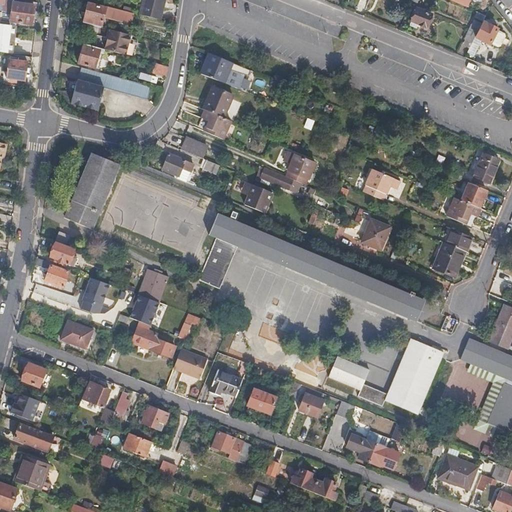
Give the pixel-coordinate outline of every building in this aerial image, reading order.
[(32,16),(34,6),(12,3),(12,0),(0,0),(0,11),(11,13),(32,16)] [(159,20),(164,0),(143,0),(140,15),(159,20)] [(102,16),(103,9),(86,4),(82,23),(99,27),(102,16)] [(116,11),(116,9),(104,6),(103,9),(102,16),(114,19),(115,14),(116,11)] [(426,29),(431,16),(414,8),(412,12),(415,13),(410,22),(426,29)] [(128,23),(130,13),(119,10),(116,9),(116,11),(115,14),(114,19),(128,23)] [(10,22),(11,14),(3,13),(3,18),(2,25),(9,26),(10,22)] [(31,25),(32,16),(11,13),(11,14),(10,22),(31,25)] [(475,37),(481,24),(475,21),(465,40),(471,44),(475,37)] [(490,45),(490,44),(498,47),(500,46),(505,37),(504,34),(497,30),(483,22),(481,24),(475,37),(480,40),(490,45)] [(0,52),(12,55),(14,43),(18,44),(18,40),(14,39),(16,27),(9,26),(2,25),(0,24),(0,52)] [(124,55),(129,35),(108,30),(103,49),(104,50),(124,55)] [(476,48),(480,40),(475,37),(471,44),(471,45),(476,48)] [(97,58),(95,62),(100,64),(104,50),(82,44),(82,47),(99,51),(97,58)] [(470,59),(476,48),(471,45),(465,56),(470,59)] [(97,58),(99,51),(82,47),(81,46),(77,64),(94,69),(95,62),(97,58)] [(224,83),(232,63),(209,54),(201,74),(224,83)] [(23,81),(26,64),(31,65),(32,58),(16,55),(15,62),(9,60),(5,78),(23,81)] [(165,78),(168,67),(154,64),(152,74),(165,78)] [(96,109),(102,88),(113,91),(118,79),(80,68),(70,102),(96,109)] [(148,100),(151,88),(118,79),(113,91),(148,100)] [(225,117),(233,96),(213,87),(204,108),(225,117)] [(223,139),(230,120),(225,117),(204,108),(203,108),(199,117),(208,121),(204,131),(223,139)] [(306,118),(303,128),(311,130),(314,121),(306,118)] [(188,139),(185,146),(183,151),(204,160),(209,148),(188,139)] [(306,186),(315,163),(287,151),(284,159),(291,163),(285,177),(294,180),(306,186)] [(92,228),(119,164),(94,153),(66,216),(92,228)] [(489,183),(498,159),(482,153),(473,176),(489,183)] [(186,183),(190,174),(193,165),(168,155),(162,171),(178,177),(177,179),(186,183)] [(217,173),(220,166),(206,160),(203,168),(217,173)] [(461,179),(465,169),(452,164),(449,174),(461,179)] [(289,191),(294,180),(285,177),(265,168),(261,179),(289,191)] [(397,190),(401,181),(373,169),(369,179),(390,188),(390,187),(397,190)] [(384,201),(390,188),(369,179),(364,193),(384,201)] [(478,208),(485,190),(468,182),(461,200),(478,208)] [(264,213),(272,194),(252,186),(244,205),(264,213)] [(341,187),(338,196),(345,198),(348,189),(341,187)] [(476,217),(479,208),(478,208),(461,200),(453,197),(447,212),(466,219),(468,214),(476,217)] [(466,219),(447,212),(445,216),(464,224),(466,219)] [(423,300),(323,258),(216,214),(208,234),(215,237),(198,278),(219,287),(236,246),(415,320),(423,300)] [(380,249),(390,226),(370,218),(361,241),(380,249)] [(464,250),(470,236),(450,228),(445,242),(461,249),(464,250)] [(66,243),(69,235),(57,231),(54,239),(66,243)] [(455,264),(461,249),(445,242),(443,241),(433,267),(454,275),(458,265),(455,264)] [(70,256),(72,249),(72,248),(54,242),(49,257),(56,259),(55,262),(61,264),(62,261),(72,265),(74,258),(70,256)] [(62,286),(67,271),(50,265),(50,262),(36,257),(34,264),(47,269),(44,280),(62,286)] [(158,302),(167,276),(146,268),(137,294),(155,300),(158,302)] [(100,306),(108,283),(89,276),(82,300),(83,300),(80,309),(92,313),(103,313),(108,309),(100,306)] [(155,300),(137,294),(134,293),(132,301),(135,302),(129,318),(138,321),(146,324),(155,300)] [(508,346),(511,335),(511,307),(507,306),(493,340),(508,346)] [(201,318),(187,313),(177,336),(183,338),(185,339),(190,324),(197,327),(201,318)] [(128,317),(120,314),(118,320),(126,323),(128,317)] [(86,348),(92,329),(67,320),(60,339),(86,348)] [(174,345),(154,337),(155,334),(148,330),(149,325),(146,324),(138,321),(131,341),(170,356),(174,345)] [(511,356),(468,338),(460,359),(469,363),(505,378),(487,424),(495,428),(507,432),(511,420),(511,356)] [(417,413),(440,358),(445,360),(447,355),(443,353),(442,352),(409,339),(387,392),(364,383),(369,369),(337,355),(328,376),(360,389),(357,395),(383,405),(384,400),(417,413)] [(200,377),(206,358),(180,348),(173,367),(200,377)] [(235,396),(241,382),(244,373),(248,363),(244,361),(237,377),(218,370),(210,391),(219,395),(221,390),(235,396)] [(42,387),(48,371),(28,363),(22,379),(42,387)] [(492,435),(495,428),(487,424),(505,378),(469,363),(467,370),(492,381),(473,427),(492,435)] [(295,396),(300,384),(288,379),(283,392),(295,396)] [(102,407),(109,390),(96,384),(96,387),(95,388),(86,385),(80,399),(102,407)] [(268,413),(274,397),(252,388),(246,404),(268,413)] [(322,400),(320,399),(322,393),(308,388),(306,394),(305,393),(298,410),(316,417),(322,400)] [(113,412),(112,416),(114,417),(116,413),(123,415),(129,400),(125,398),(127,392),(122,391),(113,412)] [(32,421),(39,402),(20,394),(16,405),(13,404),(10,412),(32,421)] [(349,421),(355,407),(340,401),(335,415),(349,421)] [(160,430),(167,412),(148,405),(141,422),(160,430)] [(112,416),(113,412),(104,408),(99,421),(108,424),(112,416)] [(47,452),(53,435),(35,429),(30,427),(20,423),(14,439),(47,452)] [(398,443),(405,426),(397,423),(391,440),(398,443)] [(152,434),(136,428),(137,425),(133,424),(130,432),(150,440),(152,434)] [(229,434),(217,429),(211,446),(218,448),(218,446),(231,451),(229,456),(237,458),(239,453),(248,456),(253,443),(243,440),(229,434)] [(368,431),(365,440),(349,435),(345,447),(356,451),(359,452),(357,458),(367,462),(374,443),(378,435),(368,431)] [(145,456),(150,440),(130,432),(129,432),(123,448),(145,456)] [(100,449),(103,436),(88,433),(86,447),(100,449)] [(385,448),(388,439),(378,435),(374,443),(367,462),(378,467),(379,464),(391,469),(397,453),(385,448)] [(438,457),(443,442),(436,439),(431,454),(438,457)] [(468,489),(477,466),(445,454),(436,478),(468,489)] [(40,490),(49,465),(23,455),(15,481),(40,490)] [(170,479),(175,464),(172,464),(162,460),(157,474),(170,479)] [(274,476),(279,463),(270,460),(265,472),(274,476)] [(505,484),(510,470),(496,464),(491,478),(496,480),(505,484)] [(312,491),(316,480),(310,477),(311,473),(300,469),(297,477),(293,476),(291,483),(312,491)] [(484,491),(486,484),(494,487),(496,480),(491,478),(481,474),(476,489),(484,491)] [(333,492),(336,483),(325,479),(324,483),(316,480),(312,491),(334,500),(336,493),(333,492)] [(0,506),(10,510),(17,488),(0,481),(0,506)] [(363,498),(366,491),(367,487),(360,484),(355,496),(363,499),(363,498)] [(256,485),(251,499),(264,503),(269,489),(256,485)] [(375,503),(377,495),(366,491),(363,498),(375,503)] [(500,511),(508,511),(511,504),(511,492),(511,497),(499,493),(493,509),(500,511)] [(417,511),(418,511),(393,501),(390,509),(398,511),(417,511)] [(76,511),(98,511),(89,509),(75,503),(72,510),(76,511)]
